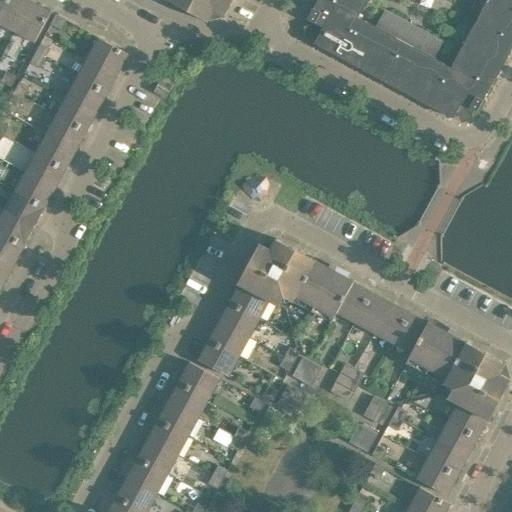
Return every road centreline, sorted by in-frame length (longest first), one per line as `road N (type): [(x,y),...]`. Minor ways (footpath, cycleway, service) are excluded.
road 1 (residential): [(75,511),(167,346),(195,333),(254,223),(278,218),(511,343)]
road 2 (residential): [(0,366),(66,245),(62,221),(154,37),(84,0)]
road 3 (residential): [(256,26),(451,136),(476,142),(511,84)]
